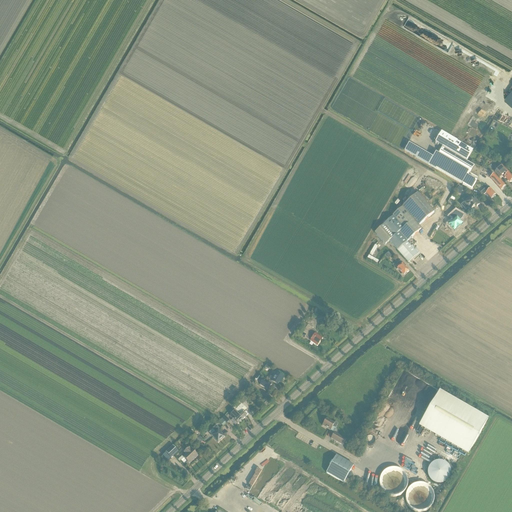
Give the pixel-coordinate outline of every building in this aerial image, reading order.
[(467,161),(473,150),(457,141),(442,131),(435,142),(443,147),(438,155),(470,173),(478,178),(483,170),(467,161)] [(405,151),(404,151),(437,170),(437,169),(455,179),(463,184),(462,185),(471,190),(477,181),(468,176),(434,156),(432,158),(408,145),(405,151)] [(511,175),(503,165),(494,172),(500,178),(505,174),(506,175),(504,177),(510,183),(511,182),(511,181),(511,175)] [(506,186),(501,180),(500,180),(498,179),(498,178),(494,174),(490,178),(494,182),(496,184),(501,190),(502,190),(504,188),(506,186)] [(496,195),(491,188),(488,186),(481,192),(484,195),(486,193),(491,199),(492,198),(493,198),(494,197),(496,195)] [(422,229),(419,226),(434,212),(418,194),(402,207),(393,216),(375,233),(385,245),(390,241),(409,263),(418,254),(420,253),(416,248),(415,248),(413,245),(411,246),(408,242),(422,229)] [(464,203),(461,205),(466,210),(468,208),(470,210),(475,206),(477,207),(480,204),(474,197),(472,199),(470,197),(464,203)] [(454,220),(448,225),(454,231),(457,228),(459,227),(463,224),(460,220),(462,219),(463,216),(456,212),(451,216),(454,220)] [(378,256),(383,246),(380,244),(375,255),(378,256)] [(374,255),(373,258),(383,264),(384,261),(374,255)] [(425,257),(417,263),(420,269),(429,263),(425,257)] [(403,263),(401,261),(397,264),(399,266),(397,268),(403,275),(404,275),(405,275),(406,274),(407,272),(409,270),(405,266),(406,266),(403,263)] [(317,347),(323,338),(316,334),(317,332),(304,322),(299,329),(303,332),(306,335),(305,337),(310,341),(310,342),(317,347)] [(281,381),(281,382),(284,378),(275,372),(273,376),(274,377),(272,380),(271,379),(269,382),(264,379),(260,385),(268,390),(272,384),(273,382),(278,386),(281,381)] [(419,426),(468,454),(489,419),(440,390),(419,426)] [(236,413),(238,412),(240,415),(239,416),(243,420),(247,415),(244,412),(247,409),(242,404),(245,401),(244,400),(246,398),(245,397),(247,395),(245,393),(242,397),(241,396),(239,400),(238,401),(239,401),(232,409),(236,413)] [(239,416),(236,413),(232,409),(230,411),(232,414),(230,416),(238,424),(243,420),(239,416)] [(335,422),(334,423),(327,419),(323,426),(331,431),(333,427),(336,429),(338,424),(335,422)] [(213,429),(210,432),(212,435),(211,435),(218,443),(225,437),(219,430),(220,429),(216,425),(216,426),(213,429)] [(346,439),(335,433),(331,439),(342,446),(346,439)] [(204,439),(195,434),(192,439),(201,444),(204,439)] [(233,438),(223,442),(226,449),(236,444),(233,438)] [(184,458),(181,461),(185,464),(187,462),(189,464),(194,459),(198,456),(189,447),(188,448),(186,445),(183,448),(185,451),(183,452),(185,454),(183,457),(184,458)] [(170,457),(171,459),(178,452),(173,446),(165,453),(166,453),(170,457)] [(166,453),(163,456),(168,461),(171,459),(170,457),(166,453)] [(347,478),(354,466),(336,455),(326,473),(343,483),(344,483),(347,485),(350,479),(347,478)] [(440,461),(439,461),(438,461),(437,461),(436,461),(435,461),(434,462),(433,463),(432,463),(431,464),(431,465),(430,465),(429,466),(429,467),(429,468),(428,469),(428,470),(428,471),(428,472),(428,473),(428,474),(428,475),(429,476),(429,477),(429,478),(430,479),(431,479),(431,480),(432,481),(433,481),(434,482),(435,483),(436,483),(437,483),(438,484),(439,484),(440,484),(441,483),(442,483),(443,483),(444,482),(445,482),(446,481),(447,481),(447,480),(448,479),(449,479),(449,478),(450,477),(450,476),(450,475),(451,474),(451,473),(451,472),(451,471),(451,470),(450,469),(450,468),(450,467),(449,466),(449,465),(448,465),(447,464),(447,463),(446,463),(445,462),(444,462),(443,461),(442,461),(441,461),(440,461)] [(392,493),(393,493),(394,493),(395,493),(396,492),(397,492),(398,492),(399,491),(400,490),(401,489),(402,489),(402,488),(403,487),(403,486),(404,485),(404,484),(404,483),(405,482),(405,481),(405,480),(404,479),(404,478),(404,477),(403,476),(403,475),(402,474),(402,473),(401,472),(400,472),(399,471),(399,470),(398,470),(397,470),(396,469),(395,469),(394,469),(393,469),(392,469),(391,469),(389,469),(388,470),(387,470),(386,471),(385,472),(384,472),(383,473),(383,474),(382,475),(382,476),(381,477),(381,478),(381,479),(381,480),(381,481),(381,482),(381,483),(381,484),(381,485),(382,486),(382,487),(383,488),(383,489),(384,489),(385,490),(386,491),(387,491),(388,492),(389,492),(391,493),(392,493)] [(419,484),(418,484),(417,484),(416,484),(415,484),(414,484),(414,485),(413,485),(412,486),(411,486),(411,487),(410,487),(410,488),(409,489),(409,490),(408,490),(408,491),(408,492),(408,493),(408,494),(408,495),(408,496),(408,497),(409,498),(409,499),(410,500),(411,501),(412,502),(413,502),(414,503),(415,503),(416,504),(417,504),(418,504),(419,504),(420,504),(420,503),(421,503),(422,503),(423,502),(424,502),(424,501),(425,501),(426,500),(427,499),(427,498),(427,497),(428,496),(428,495),(428,494),(428,493),(428,492),(428,491),(427,490),(427,489),(426,488),(426,487),(425,487),(424,486),(423,485),(422,485),(421,484),(420,484),(419,484)]
